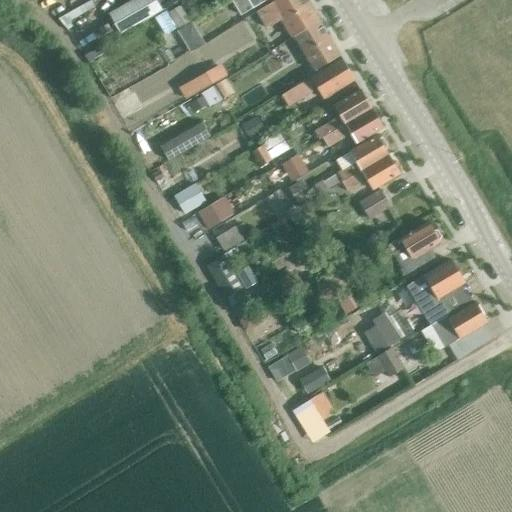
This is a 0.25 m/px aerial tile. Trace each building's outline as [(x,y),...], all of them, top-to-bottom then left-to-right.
[(155,0),(134,0),(108,15),(120,35),(162,11),(155,0)] [(229,0),(238,15),(250,7),(262,0),(229,0)] [(292,35),(318,20),(305,0),(273,0),(255,11),(265,27),(279,19),(290,36),(292,35)] [(180,6),(169,13),(179,29),(190,22),(180,6)] [(166,11),(154,18),(161,29),(173,22),(166,11)] [(318,20),(292,35),(313,69),(338,54),(318,20)] [(104,44),(85,56),(89,62),(108,51),(104,44)] [(167,51),(161,54),(167,65),(174,62),(167,51)] [(341,58),(292,88),(281,94),(288,105),(317,87),(323,97),(353,79),(341,58)] [(205,73),(178,89),(185,101),(211,85),(227,76),(220,65),(205,73)] [(218,83),(200,94),(208,107),(226,97),(218,83)] [(339,115),(323,125),(315,129),(320,138),(371,108),(359,89),(333,105),(339,115)] [(371,108),(320,138),(325,146),(349,132),(355,143),(382,126),(371,108)] [(257,116),(241,125),(250,140),(266,131),(257,116)] [(201,123),(160,146),(168,160),(209,137),(201,123)] [(341,170),(323,180),(328,189),(342,181),(387,154),(384,148),(386,145),(382,137),(378,137),(376,135),(349,151),(335,159),(341,170)] [(269,141),(251,153),(260,167),(271,160),(286,150),(277,136),(269,141)] [(287,176),(304,166),(296,152),(279,162),(287,176)] [(399,173),(387,154),(342,181),(347,190),(365,179),(371,189),(399,173)] [(159,170),(151,175),(156,182),(164,177),(159,170)] [(296,201),(309,193),(299,178),(287,186),(296,201)] [(323,180),(314,186),(319,194),(328,189),(323,180)] [(194,185),(173,197),(183,214),(205,202),(194,185)] [(369,219),(390,206),(380,190),(359,203),(369,219)] [(223,199),(200,213),(210,230),(233,215),(223,199)] [(427,221),(387,244),(393,253),(405,246),(413,259),(400,266),(407,278),(437,260),(430,248),(439,242),(438,240),(440,237),(436,230),(432,230),(427,221)] [(234,227),(215,238),(223,252),(242,241),(234,227)] [(223,256),(205,267),(224,299),(242,287),(223,256)] [(423,275),(407,284),(416,299),(431,323),(446,314),(449,312),(441,299),(451,293),(450,290),(463,282),(450,259),(423,275)] [(340,271),(324,280),(332,295),(348,286),(340,271)] [(354,296),(339,305),(345,315),(361,306),(354,296)] [(430,324),(420,330),(434,353),(444,347),(487,321),(475,301),(448,318),(446,314),(431,323),(430,324)] [(400,337),(384,311),(371,319),(374,324),(362,331),(374,352),(400,337)] [(249,314),(237,322),(244,334),(256,326),(249,314)] [(270,343),(259,350),(266,361),(277,354),(270,343)] [(300,347),(285,356),(295,372),(310,364),(300,347)] [(402,369),(390,349),(379,355),(390,375),(402,369)] [(323,368),(300,382),(307,393),(329,379),(323,368)]
